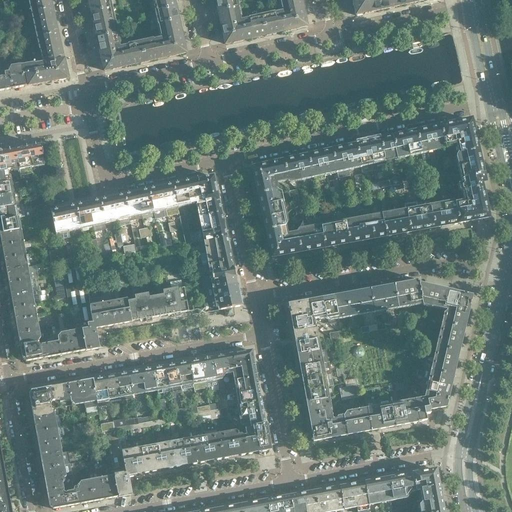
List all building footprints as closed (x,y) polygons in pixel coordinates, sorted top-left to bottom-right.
[(50,0),(28,0),(31,13),(52,9),(50,0)] [(110,8),(107,0),(87,0),(89,5),(89,4),(91,13),(110,8)] [(154,0),(157,11),(175,7),(173,0),(154,0)] [(236,7),(234,0),(215,0),(217,7),(216,7),(217,11),(236,7)] [(306,27),(300,0),(281,0),(284,12),(280,13),(281,19),(291,17),(294,30),(299,29),(298,28),(306,27)] [(352,0),(356,16),(364,14),(373,13),(373,12),(389,9),(389,10),(394,9),(393,8),(404,5),(405,7),(415,5),(414,3),(426,0),(427,1),(429,0),(352,0)] [(178,20),(177,15),(175,7),(157,11),(159,24),(178,20)] [(245,27),(244,21),(240,22),(236,7),(217,11),(218,16),(219,15),(225,45),(233,43),(238,42),(235,29),(245,27)] [(115,33),(110,8),(91,13),(93,21),(94,30),(95,29),(97,38),(115,33)] [(56,25),(54,16),(53,16),(52,9),(31,13),(37,38),(57,34),(55,25),(56,25)] [(294,30),(291,17),(281,19),(280,13),(274,14),(278,33),(290,30),(290,31),(294,30)] [(278,33),(274,14),(262,17),(266,36),(270,35),(278,33)] [(266,36),(262,17),(250,20),(253,38),(266,36)] [(185,53),(179,24),(178,20),(159,24),(163,39),(159,40),(160,46),(170,43),(173,56),(177,56),(177,55),(185,53)] [(253,38),(250,20),(244,21),(245,27),(235,29),(238,42),(242,41),(253,38)] [(124,54),(123,48),(119,48),(115,33),(97,38),(104,71),(112,69),(112,70),(117,69),(114,56),(124,54)] [(61,50),(59,41),(57,34),(37,38),(42,63),(63,59),(61,50)] [(173,56),(170,43),(160,46),(159,40),(153,41),(157,59),(169,57),(173,56)] [(157,59),(153,41),(129,46),(132,65),(140,63),(140,64),(149,62),(149,61),(157,59)] [(132,65),(129,46),(123,48),(124,54),(114,56),(117,69),(121,68),(121,67),(132,65)] [(68,79),(63,61),(63,59),(42,63),(42,64),(34,65),(38,85),(51,82),(51,83),(57,82),(57,81),(68,79)] [(38,85),(34,65),(22,67),(22,66),(21,66),(21,68),(24,87),(29,87),(38,85)] [(24,87),(21,68),(9,70),(8,71),(9,73),(12,89),(24,87)] [(0,91),(12,89),(9,73),(4,73),(5,77),(0,78),(0,91)] [(410,81),(363,91),(366,102),(413,91),(410,81)] [(359,92),(312,102),(315,113),(362,103),(359,92)] [(309,103),(262,113),(264,124),(311,114),(309,103)] [(258,114),(211,125),(213,135),(260,125),(258,114)] [(475,137),(471,120),(454,124),(457,136),(453,137),(455,144),(456,144),(458,141),(475,137)] [(457,136),(454,124),(440,127),(444,146),(455,144),(453,137),(457,136)] [(207,126),(160,136),(163,147),(209,136),(207,126)] [(444,146),(440,127),(428,129),(433,150),(444,148),(444,146)] [(433,150),(428,129),(416,132),(420,153),(433,150)] [(420,153),(416,132),(404,135),(408,155),(420,153)] [(408,155),(404,135),(392,137),(396,158),(408,155)] [(396,158),(392,137),(380,140),(384,161),(396,158)] [(477,150),(475,137),(458,141),(456,144),(458,152),(457,155),(477,150)] [(384,161),(380,140),(368,143),(372,163),(384,161)] [(372,163),(368,143),(356,145),(360,166),(372,163)] [(44,164),(41,145),(28,148),(31,166),(44,164)] [(360,166),(356,145),(343,148),(348,169),(360,166)] [(31,166),(28,148),(15,150),(18,169),(31,166)] [(348,169),(343,148),(331,151),(336,171),(348,169)] [(18,169),(15,150),(2,152),(5,171),(7,170),(7,171),(18,169)] [(480,162),(478,153),(477,150),(457,155),(459,167),(480,162)] [(336,171),(331,151),(319,153),(324,174),(336,171)] [(324,174),(319,153),(307,156),(312,177),(324,174)] [(312,177),(307,156),(295,159),(300,179),(312,177)] [(300,179),(295,159),(283,161),(287,182),(288,182),(300,179)] [(287,182),(283,161),(269,164),(272,177),(276,176),(277,182),(284,180),(287,182)] [(483,175),(480,162),(459,167),(462,179),(483,175)] [(272,177),(269,164),(252,168),(255,182),(268,179),(268,182),(272,181),(275,182),(277,182),(276,176),(272,177)] [(0,184),(9,182),(7,171),(7,170),(5,171),(0,171),(0,184)] [(481,188),(480,183),(484,182),(483,175),(462,179),(463,183),(459,184),(461,192),(481,188)] [(218,201),(213,177),(201,179),(203,190),(199,191),(201,199),(197,200),(197,202),(198,205),(218,201)] [(201,199),(199,191),(203,190),(201,179),(185,183),(189,203),(197,202),(197,200),(201,199)] [(276,190),(275,182),(272,181),(268,182),(268,179),(255,182),(258,195),(277,191),(276,190)] [(0,196),(12,194),(9,183),(9,182),(0,184),(0,196)] [(189,203),(185,183),(172,186),(177,206),(189,203)] [(177,206),(172,186),(160,188),(165,209),(177,206)] [(165,209),(160,188),(148,191),(153,211),(154,216),(159,215),(158,210),(165,209)] [(484,200),(481,188),(461,192),(463,194),(465,202),(468,204),(484,200)] [(153,211),(148,191),(136,193),(141,214),(153,211)] [(281,203),(279,192),(277,191),(258,195),(260,207),(281,203)] [(141,214),(136,193),(124,196),(129,217),(141,214)] [(0,209),(14,206),(12,194),(0,196),(0,209)] [(129,217),(124,196),(112,199),(116,219),(129,217)] [(116,219),(112,199),(100,201),(104,222),(116,219)] [(488,218),(484,200),(468,204),(465,202),(463,203),(464,210),(469,210),(471,221),(488,218)] [(104,222),(100,201),(88,204),(92,225),(104,222)] [(221,213),(218,201),(198,205),(200,217),(221,213)] [(284,214),(281,203),(260,207),(263,219),(284,214)] [(458,223),(455,203),(454,203),(442,205),(446,226),(458,223)] [(471,221),(469,210),(464,210),(463,203),(456,204),(455,203),(458,223),(471,221)] [(92,225),(88,204),(76,207),(80,227),(81,232),(93,229),(92,225)] [(446,226),(442,205),(430,207),(434,228),(446,226)] [(16,218),(14,207),(14,206),(0,209),(0,221),(16,218)] [(80,227),(76,207),(63,209),(68,230),(80,227)] [(434,228),(430,207),(418,209),(422,230),(434,228)] [(68,230),(63,209),(53,212),(52,212),(51,213),(55,233),(68,230)] [(422,230),(418,209),(406,212),(410,232),(422,230)] [(410,232),(406,212),(394,214),(397,235),(410,232)] [(223,225),(221,213),(200,217),(203,229),(223,225)] [(286,225),(284,214),(263,219),(266,231),(284,227),(286,225)] [(397,235),(394,214),(381,216),(385,237),(397,235)] [(385,237),(381,216),(368,218),(372,239),(385,237)] [(0,234),(18,231),(17,223),(19,223),(18,218),(16,218),(0,221),(0,234)] [(372,239),(368,218),(357,221),(361,241),(372,239)] [(189,232),(186,220),(180,222),(183,234),(189,232)] [(361,241),(357,221),(345,223),(349,243),(361,241)] [(349,243),(345,223),(333,225),(337,246),(349,243)] [(226,237),(223,225),(203,229),(206,241),(226,237)] [(337,246),(333,225),(321,227),(324,248),(337,246)] [(285,238),(286,236),(284,227),(266,231),(269,244),(282,241),(281,238),(285,238)] [(324,248),(321,227),(308,229),(312,250),(324,248)] [(312,250),(308,229),(297,232),(296,232),(300,252),(312,250)] [(24,247),(23,243),(22,238),(20,239),(18,231),(0,234),(0,237),(4,259),(23,256),(21,248),(24,247)] [(191,243),(189,232),(183,234),(185,245),(186,244),(190,244),(191,243)] [(300,252),(296,232),(295,234),(288,235),(289,241),(284,242),(286,255),(300,252)] [(286,255),(284,242),(289,241),(288,235),(286,236),(285,238),(281,238),(282,241),(269,244),(272,258),(286,255)] [(229,249),(226,237),(206,241),(208,253),(229,249)] [(231,261),(229,249),(208,253),(210,264),(231,261)] [(28,272),(27,268),(27,263),(24,263),(23,256),(4,259),(8,284),(27,280),(26,273),(28,272)] [(234,272),(231,261),(210,264),(212,276),(234,272)] [(90,308),(86,287),(82,263),(61,267),(69,311),(78,310),(82,332),(85,351),(98,349),(94,329),(106,327),(102,306),(90,308)] [(237,284),(234,272),(212,276),(214,288),(237,284)] [(33,297),(32,292),(31,288),(29,288),(27,280),(8,284),(13,309),(32,305),(30,297),(33,297)] [(466,316),(471,297),(424,286),(424,282),(422,281),(418,282),(421,302),(422,303),(446,309),(446,312),(466,316)] [(421,302),(418,282),(406,284),(409,305),(421,302)] [(239,296),(237,284),(214,288),(216,300),(239,296)] [(409,305),(406,284),(394,286),(397,307),(409,305)] [(397,307),(394,286),(382,288),(385,309),(397,307)] [(186,302),(185,297),(184,288),(163,292),(163,296),(156,297),(159,317),(188,312),(186,302)] [(385,309),(382,288),(370,290),(373,311),(385,309)] [(373,311),(370,290),(358,293),(361,313),(373,311)] [(361,313),(358,293),(334,297),(337,318),(361,313)] [(159,317),(156,297),(148,299),(147,295),(134,297),(135,301),(127,303),(131,322),(159,317)] [(241,306),(239,296),(216,300),(218,311),(225,309),(232,308),(241,306)] [(337,318),(334,297),(322,299),(325,318),(327,320),(337,318)] [(325,318),(322,299),(288,305),(293,331),(314,328),(312,320),(324,318),(325,318)] [(131,322),(127,303),(127,301),(114,304),(118,325),(131,322)] [(118,325),(114,304),(102,306),(106,327),(118,325)] [(36,317),(36,313),(33,313),(32,305),(13,309),(15,321),(36,317)] [(233,315),(232,308),(225,309),(226,317),(233,315)] [(463,328),(466,316),(446,312),(443,324),(463,328)] [(36,330),(35,322),(37,322),(36,317),(15,321),(17,333),(36,330)] [(461,340),(463,328),(443,324),(440,335),(461,340)] [(316,340),(314,328),(293,331),(295,343),(316,340)] [(42,359),(39,346),(36,330),(17,333),(22,360),(25,362),(42,359)] [(85,351),(82,332),(74,334),(74,331),(64,333),(65,335),(57,337),(58,342),(61,355),(85,351)] [(458,352),(461,340),(440,335),(437,347),(458,352)] [(318,352),(316,340),(295,343),(298,355),(318,352)] [(61,355),(58,342),(39,346),(42,359),(61,355)] [(455,364),(458,352),(437,347),(435,359),(455,364)] [(254,366),(251,351),(225,356),(228,373),(234,372),(233,369),(254,366)] [(320,364),(318,352),(298,355),(300,367),(320,364)] [(228,373),(225,356),(213,358),(216,378),(223,377),(225,375),(225,373),(228,373)] [(216,378),(213,358),(201,360),(204,381),(216,378)] [(452,376),(455,364),(435,359),(432,371),(452,376)] [(201,360),(189,362),(192,383),(204,381),(201,360)] [(192,383),(189,362),(177,365),(180,385),(192,383)] [(323,376),(320,364),(300,367),(302,379),(323,376)] [(180,385),(177,365),(165,367),(168,387),(180,385)] [(256,378),(254,366),(233,369),(234,372),(236,381),(256,378)] [(168,387),(165,367),(153,369),(156,389),(168,387)] [(156,389),(153,369),(141,371),(144,391),(156,389)] [(144,391),(141,371),(129,373),(132,394),(144,391)] [(450,388),(452,376),(432,371),(429,383),(450,388)] [(132,394),(129,373),(117,376),(120,396),(132,394)] [(120,396),(117,376),(105,378),(108,398),(120,396)] [(325,388),(323,376),(302,379),(304,391),(325,388)] [(108,398),(105,378),(93,380),(96,399),(96,400),(108,398)] [(258,390),(256,378),(236,381),(238,393),(258,390)] [(96,399),(93,380),(67,385),(69,398),(70,403),(96,399)] [(445,407),(450,388),(429,383),(425,400),(426,400),(426,401),(427,401),(429,410),(445,407)] [(69,398),(67,385),(49,388),(51,401),(52,401),(69,398)] [(51,401),(49,388),(31,391),(29,394),(31,410),(39,408),(39,407),(49,405),(49,404),(52,401),(51,401)] [(327,400),(325,388),(304,391),(306,403),(327,400)] [(260,402),(258,390),(238,393),(240,405),(240,406),(260,402)] [(329,412),(327,400),(306,403),(308,415),(329,412)] [(430,414),(429,410),(427,401),(426,401),(426,400),(425,400),(415,402),(418,422),(426,421),(425,415),(430,414)] [(263,414),(260,402),(240,406),(240,405),(239,405),(241,418),(263,414)] [(418,422),(415,402),(403,404),(406,424),(418,422)] [(53,417),(51,404),(49,404),(49,405),(39,407),(39,408),(31,410),(33,420),(53,417)] [(406,424),(403,404),(391,406),(394,427),(406,424)] [(394,427),(391,406),(379,408),(382,429),(394,427)] [(382,429),(379,408),(367,410),(370,431),(382,429)] [(370,431),(367,410),(355,413),(358,433),(370,431)] [(346,435),(343,416),(342,417),(331,420),(329,412),(308,415),(313,441),(346,435)] [(358,433),(355,413),(344,414),(343,416),(346,435),(358,433)] [(265,426),(263,414),(241,418),(242,426),(245,426),(246,429),(265,426)] [(56,429),(53,417),(33,420),(36,432),(56,429)] [(126,427),(125,420),(113,423),(114,429),(117,428),(126,427)] [(269,450),(265,426),(246,429),(247,433),(254,432),(258,452),(259,455),(265,457),(269,453),(269,450)] [(58,441),(57,434),(59,434),(58,428),(56,429),(36,432),(38,445),(58,441)] [(122,453),(118,433),(118,430),(106,432),(114,478),(118,497),(130,495),(127,478),(126,478),(122,453)] [(246,454),(243,436),(241,434),(238,434),(237,432),(230,434),(234,456),(239,455),(241,456),(245,455),(245,454),(246,454)] [(258,452),(254,432),(247,433),(247,435),(243,436),(246,454),(247,454),(248,455),(252,454),(253,452),(258,452)] [(234,456),(230,434),(218,436),(222,458),(223,458),(224,459),(228,458),(229,457),(234,456)] [(222,458),(218,436),(206,438),(210,460),(215,459),(217,460),(221,460),(221,458),(222,458)] [(210,460),(206,438),(194,440),(198,462),(199,462),(200,463),(204,463),(205,461),(210,460)] [(198,462),(194,440),(182,442),(186,465),(191,464),(193,465),(196,464),(197,463),(198,462)] [(62,453),(61,447),(59,448),(58,441),(38,445),(40,457),(62,453)] [(186,465),(182,442),(170,445),(174,467),(175,467),(176,468),(180,467),(181,466),(186,465)] [(174,467),(170,445),(158,447),(162,469),(167,468),(169,469),(172,468),(173,467),(174,467)] [(162,469),(158,447),(146,449),(150,471),(151,471),(152,472),(156,471),(157,470),(162,469)] [(150,471),(146,449),(134,451),(138,473),(143,472),(144,474),(148,473),(149,471),(150,471)] [(138,473),(134,451),(122,453),(126,478),(127,478),(133,477),(133,474),(138,473)] [(62,465),(61,459),(63,458),(62,453),(40,457),(42,469),(62,465)] [(65,479),(65,478),(66,475),(66,472),(64,472),(62,465),(42,469),(46,492),(54,490),(54,492),(64,490),(63,482),(65,479)] [(438,486),(435,470),(413,474),(416,491),(420,490),(420,489),(438,486)] [(416,491),(413,474),(401,476),(404,497),(408,496),(411,492),(416,491)] [(0,501),(9,500),(7,489),(5,476),(0,476),(0,501)] [(404,497),(401,476),(388,478),(392,499),(404,497)] [(118,497),(114,478),(107,480),(107,477),(96,479),(96,481),(89,483),(93,502),(118,497)] [(392,499),(388,478),(376,481),(380,501),(392,499)] [(380,501),(376,481),(364,483),(368,504),(380,501)] [(93,502),(89,483),(79,485),(77,487),(81,504),(93,502)] [(368,504),(364,483),(352,485),(356,506),(368,504)] [(356,506),(352,485),(339,487),(343,508),(356,506)] [(440,499),(438,486),(420,489),(420,490),(422,502),(440,499)] [(81,504),(77,487),(74,487),(73,489),(73,491),(66,492),(66,497),(65,497),(66,507),(81,504)] [(343,508),(339,487),(327,490),(331,510),(343,508)] [(66,507),(65,497),(66,497),(66,492),(65,493),(63,492),(64,490),(54,492),(54,490),(46,492),(49,507),(52,509),(66,507)] [(321,511),(331,510),(327,490),(315,492),(318,511),(321,511)] [(318,511),(315,492),(302,494),(305,511),(318,511)] [(305,511),(302,494),(290,496),(292,511),(305,511)] [(292,511),(290,496),(278,499),(280,511),(292,511)] [(280,511),(278,499),(266,501),(267,511),(280,511)] [(442,511),(442,506),(440,499),(422,502),(420,503),(422,511),(442,511)] [(0,511),(11,511),(10,501),(9,500),(0,501),(0,511)] [(267,511),(266,501),(253,503),(255,511),(267,511)] [(255,511),(253,503),(241,505),(242,511),(255,511)]
